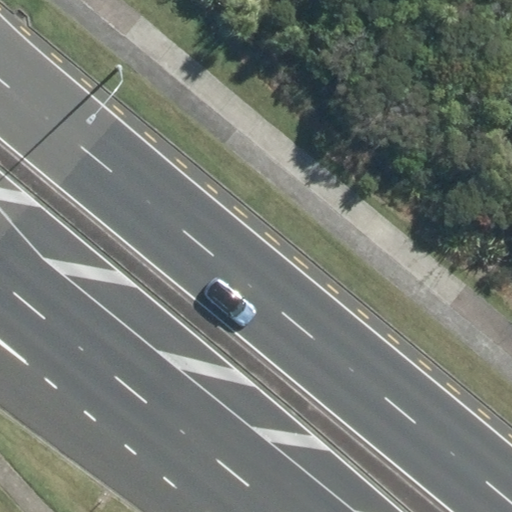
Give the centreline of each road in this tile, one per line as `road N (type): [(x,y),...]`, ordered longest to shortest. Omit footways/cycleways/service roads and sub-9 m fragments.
road 1 (primary): [(0,70),(511,503)]
road 2 (primary): [(251,511),(0,304)]
